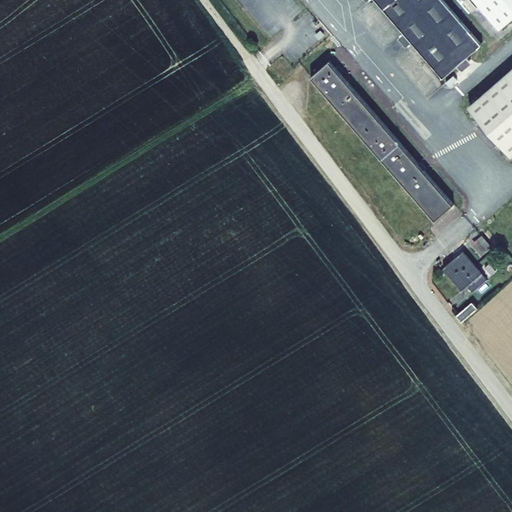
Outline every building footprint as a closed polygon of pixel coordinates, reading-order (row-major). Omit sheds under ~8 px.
[(490,53),(442,0),(377,0),(453,86),(490,53)] [(511,0),(484,0),(511,31),(511,0)] [(317,82),(439,225),(457,209),(335,67),(317,82)] [(511,74),(471,111),(511,157),(511,74)] [(473,243),(482,255),(492,248),(483,235),(473,243)] [(473,289),(478,294),(490,283),(466,256),(449,271),(468,293),(473,289)] [(475,304),(460,316),(466,324),(481,311),(475,304)]
